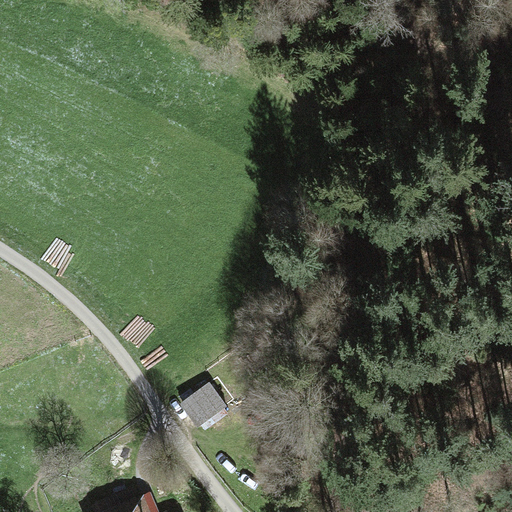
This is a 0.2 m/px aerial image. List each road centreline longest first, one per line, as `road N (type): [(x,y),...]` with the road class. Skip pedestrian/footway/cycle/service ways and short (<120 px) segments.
road 1 (track): [(393,0),(415,95),(416,144),(350,327),(323,511)]
road 2 (track): [(510,0),(415,95)]
